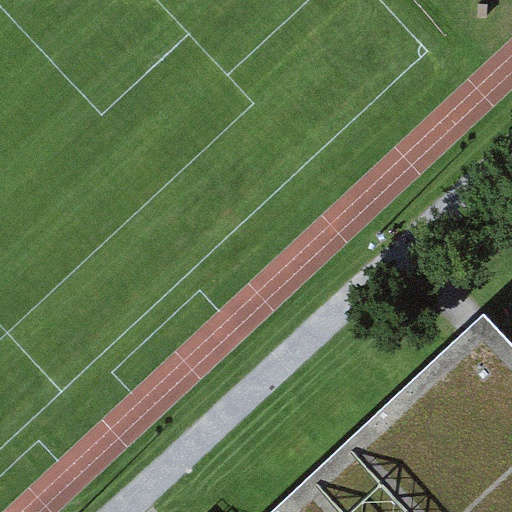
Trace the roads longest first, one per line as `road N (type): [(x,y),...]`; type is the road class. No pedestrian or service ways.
road 1 (motorway): [(511,42),(469,71),(365,105),(211,107),(113,77),(0,26)]
road 2 (motorway): [(0,112),(195,180),(307,193),(468,155),(511,134)]
